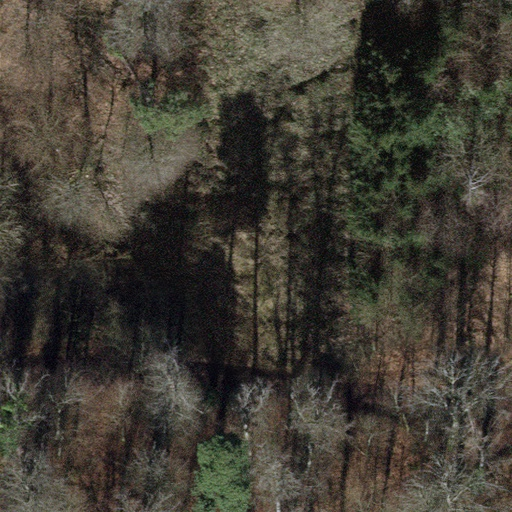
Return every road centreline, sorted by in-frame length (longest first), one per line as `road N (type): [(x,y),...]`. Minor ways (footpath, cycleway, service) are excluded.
road 1 (track): [(511,413),(0,364)]
road 2 (track): [(376,511),(511,434)]
